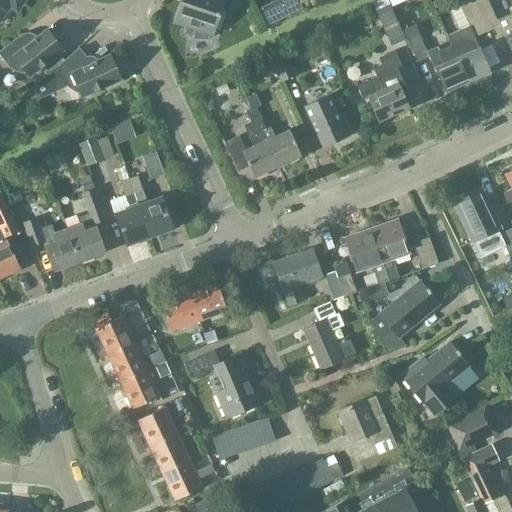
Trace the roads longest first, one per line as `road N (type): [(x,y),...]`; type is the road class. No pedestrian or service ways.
road 1 (residential): [(238,241),(412,176),(511,124)]
road 2 (residential): [(225,245),(305,441),(257,469)]
road 3 (residential): [(238,241),(126,10)]
road 4 (residential): [(3,324),(225,245)]
road 5 (residential): [(76,489),(3,324)]
